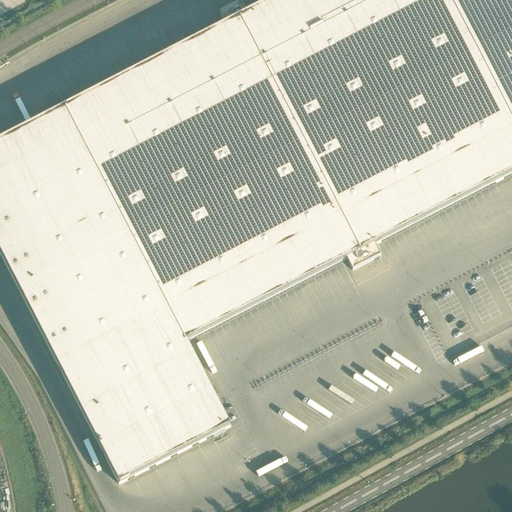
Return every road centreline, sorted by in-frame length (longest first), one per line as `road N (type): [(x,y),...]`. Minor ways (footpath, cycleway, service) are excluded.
road 1 (unknown): [(283,461),(239,380),(242,361),(328,312),(359,300),(388,305),(441,378)]
road 2 (secondary): [(334,511),(511,414)]
road 3 (unclassified): [(63,511),(35,420),(0,355)]
